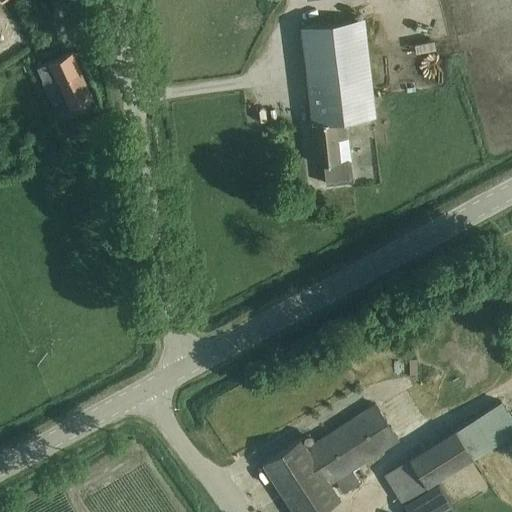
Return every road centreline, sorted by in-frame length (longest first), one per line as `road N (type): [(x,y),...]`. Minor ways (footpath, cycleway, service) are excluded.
road 1 (unclassified): [(182,373),(104,0)]
road 2 (tertiary): [(182,373),(511,193)]
road 3 (tertiary): [(0,475),(144,394)]
road 4 (unclassified): [(229,511),(144,394)]
